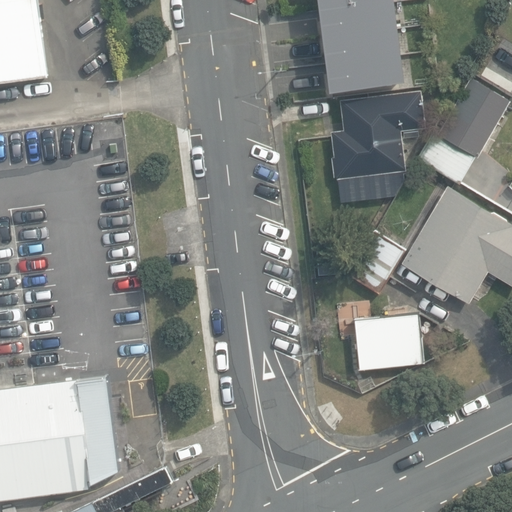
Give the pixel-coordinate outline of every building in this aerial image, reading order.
[(0,0),(0,81),(50,75),(40,0),(0,0)] [(317,0),(328,88),(403,80),(393,0),(317,0)] [(420,156),(462,180),(477,154),(479,155),(511,99),(472,77),(440,132),(435,129),(420,156)] [(427,125),(422,89),(340,99),(344,129),(331,131),(335,155),(332,155),(335,175),(336,175),(336,177),(406,168),(402,129),(427,125)] [(404,262),(471,302),(489,270),(511,283),(511,221),(450,184),(404,262)] [(349,271),(381,291),(407,250),(376,230),(349,271)] [(418,312),(352,318),(357,368),(423,362),(418,312)] [(0,501),(95,488),(93,482),(121,468),(116,443),(129,441),(126,418),(115,420),(109,374),(68,379),(0,388),(0,501)] [(165,460),(61,509),(62,511),(93,511),(173,475),(165,460)]
